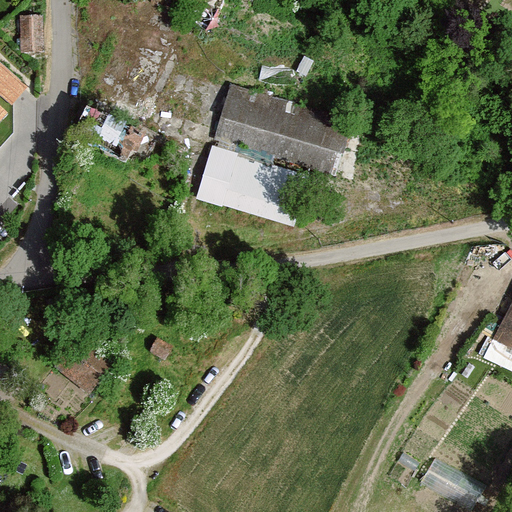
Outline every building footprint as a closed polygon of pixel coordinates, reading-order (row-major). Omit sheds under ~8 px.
[(22,18),(24,54),(43,53),(42,17),(22,18)] [(0,88),(17,103),(33,83),(0,54),(0,88)] [(428,145),(234,88),(231,99),(213,159),(202,197),(295,225),(312,166),(413,196),(428,145)] [(0,119),(9,109),(0,102),(0,119)] [(165,140),(98,110),(79,153),(146,183),(165,140)] [(511,299),(492,338),(511,348),(511,299)] [(84,336),(60,368),(90,390),(114,358),(84,336)] [(171,349),(160,343),(156,350),(167,356),(171,349)]
